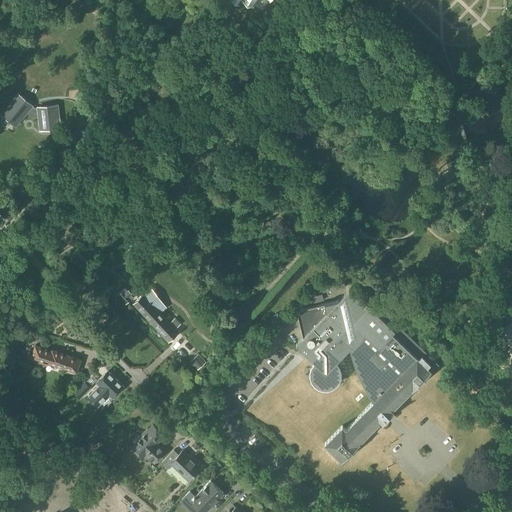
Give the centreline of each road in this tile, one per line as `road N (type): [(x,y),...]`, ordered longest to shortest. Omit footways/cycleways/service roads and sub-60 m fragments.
road 1 (trunk): [(72,0),(269,186),(511,437)]
road 2 (trunk): [(511,378),(294,152),(131,0)]
road 3 (residential): [(274,511),(108,352)]
